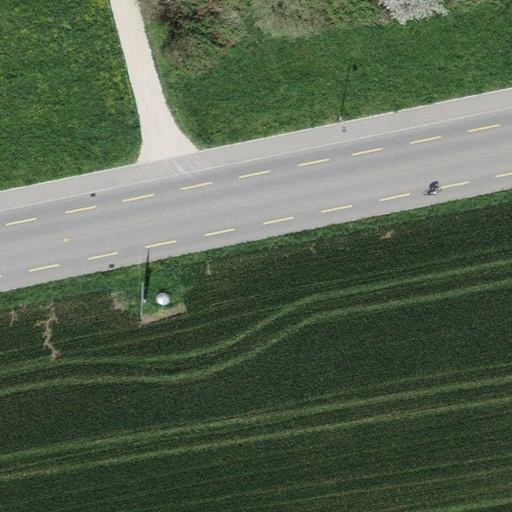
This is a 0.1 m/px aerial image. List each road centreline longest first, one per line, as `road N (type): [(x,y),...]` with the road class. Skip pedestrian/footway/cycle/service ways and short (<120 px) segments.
road 1 (secondary): [(0,252),(511,148)]
road 2 (track): [(176,216),(126,0)]
